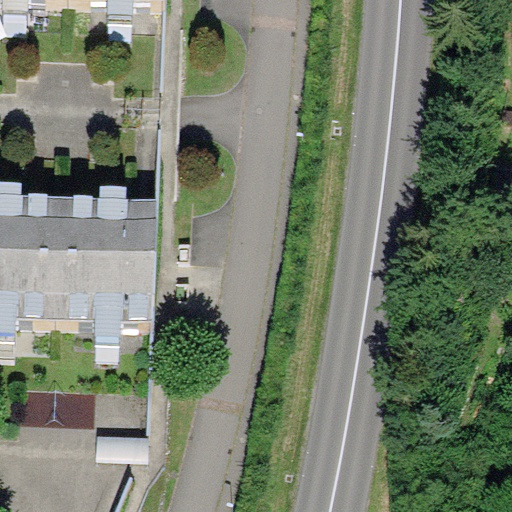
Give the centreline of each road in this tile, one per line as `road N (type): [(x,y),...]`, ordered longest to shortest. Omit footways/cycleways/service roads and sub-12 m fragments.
road 1 (residential): [(193,511),(229,420),(284,0)]
road 2 (secondary): [(335,511),(369,327),(412,0)]
